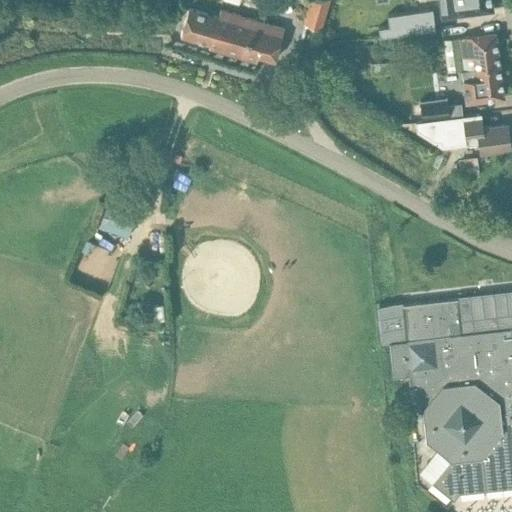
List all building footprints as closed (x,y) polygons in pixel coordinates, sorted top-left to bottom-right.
[(310,0),(303,22),(322,28),(330,0),(310,0)] [(491,0),(440,0),(442,16),(493,9),(491,0)] [(276,60),(285,29),(221,10),(219,17),(190,8),(182,34),(212,43),(210,47),(258,61),(259,55),(276,60)] [(431,27),(428,8),(387,14),(388,25),(378,26),(379,37),(436,30),(435,27),(431,27)] [(401,50),(410,49),(438,46),(437,31),(399,35),(401,50)] [(476,67),(499,64),(495,32),(459,37),(462,56),(474,54),(476,67)] [(403,59),(374,62),(375,74),(404,72),(403,59)] [(503,96),(499,64),(476,67),(477,79),(466,80),(468,101),(503,96)] [(422,118),(463,113),(461,103),(448,104),(447,99),(420,102),(422,118)] [(479,113),(415,121),(416,130),(433,140),(440,139),(441,145),(464,142),(479,140),(481,152),(510,148),(507,123),(484,126),(481,127),(480,115),(479,113)] [(130,176),(139,171),(141,163),(137,155),(129,152),(120,156),(118,165),(122,173),(130,176)] [(461,175),(479,173),(477,160),(459,162),(461,175)] [(105,202),(98,225),(106,228),(114,205),(105,202)] [(403,301),(381,303),(385,339),(390,338),(393,374),(409,372),(413,408),(423,407),(423,410),(426,438),(451,458),(432,481),(454,499),(460,491),(511,486),(511,288),(459,294),(459,297),(403,302),(403,301)]
